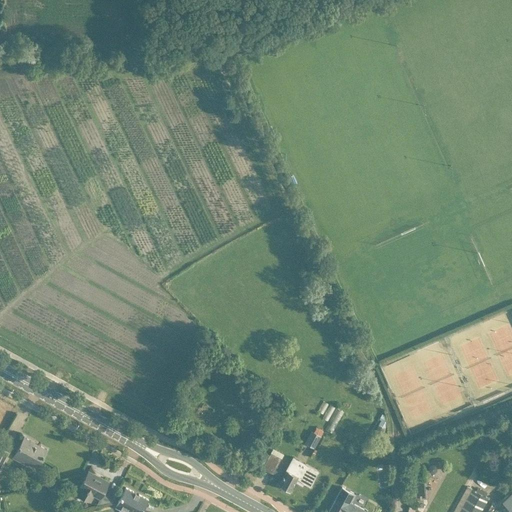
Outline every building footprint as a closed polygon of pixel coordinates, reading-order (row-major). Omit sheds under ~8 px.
[(324,401),(320,408),(325,411),(329,404),(324,401)] [(326,428),(331,432),(343,411),(337,407),(326,428)] [(311,430),(304,442),(314,448),(321,436),(320,435),(323,430),(316,427),(314,432),(311,430)] [(24,437),(19,446),(13,457),(21,462),(22,460),(37,468),(47,449),(24,437)] [(0,446),(0,467),(9,451),(0,446)] [(271,452),(267,459),(262,468),(273,474),(281,458),(271,452)] [(283,477),(279,484),(290,490),(295,481),(302,485),(303,482),(310,486),(318,471),(305,464),(303,468),(296,465),(292,473),(287,470),(287,471),(283,477)] [(88,471),(84,479),(77,480),(77,481),(79,481),(80,486),(79,487),(86,491),(83,498),(90,501),(93,495),(101,499),(98,505),(112,501),(113,500),(102,494),(109,482),(88,471)] [(479,511),(488,497),(467,485),(452,511),(479,511)] [(342,486),(328,511),(329,511),(369,511),(351,502),(355,494),(342,486)] [(141,511),(148,499),(125,487),(116,505),(129,511),(141,511)] [(511,489),(501,500),(511,511),(511,489)]
